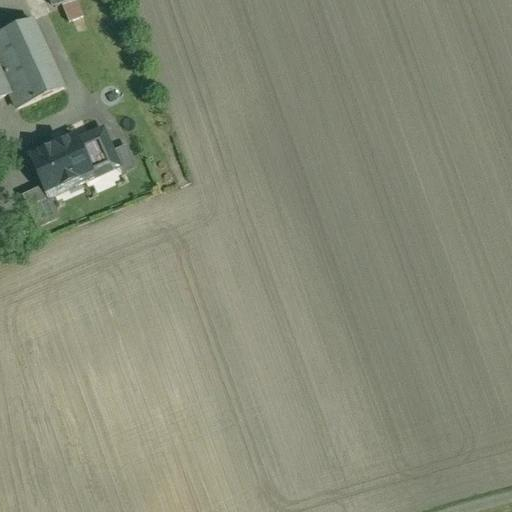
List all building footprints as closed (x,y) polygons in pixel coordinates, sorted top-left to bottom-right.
[(59,0),(69,23),(83,18),(76,1),(77,0),(59,0)] [(33,21),(0,35),(0,99),(11,95),(57,74),(33,21)] [(57,74),(11,95),(16,107),(10,110),(23,139),(76,115),(57,74)] [(76,137),(31,157),(44,186),(47,193),(48,193),(81,178),(83,184),(119,168),(102,131),(78,142),(76,137)] [(44,186),(22,196),(32,218),(54,208),(48,193),(47,193),(44,186)] [(54,208),(32,218),(37,229),(59,219),(54,208)]
